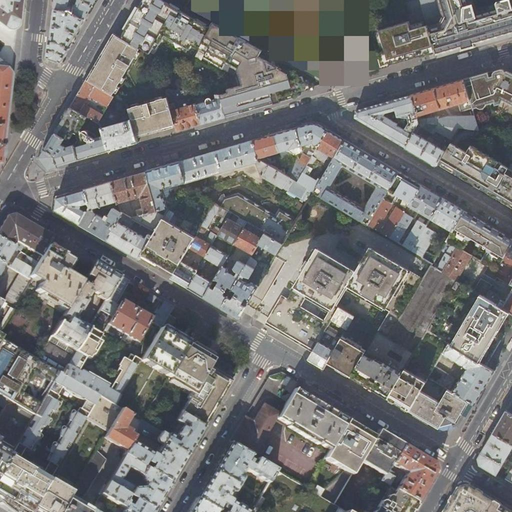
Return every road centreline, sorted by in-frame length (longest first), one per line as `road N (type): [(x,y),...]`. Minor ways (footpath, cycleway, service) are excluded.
road 1 (residential): [(0,192),(309,108)]
road 2 (residential): [(0,192),(267,348)]
road 3 (residential): [(309,108),(511,225)]
road 4 (residential): [(267,348),(456,463)]
road 5 (residential): [(309,108),(511,49)]
road 6 (residential): [(267,348),(170,511)]
